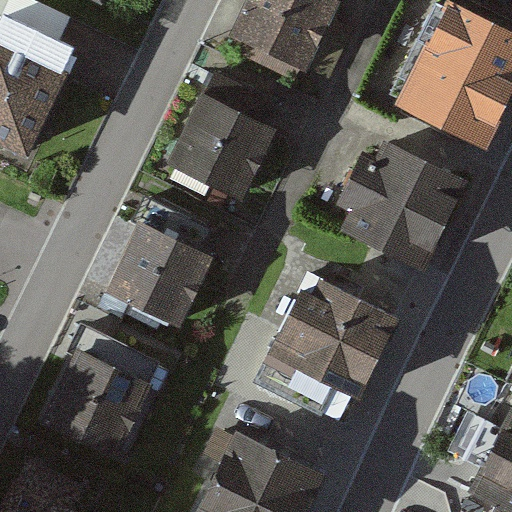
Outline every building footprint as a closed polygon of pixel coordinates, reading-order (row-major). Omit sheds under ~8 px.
[(245,0),(228,36),(307,73),(342,1),(340,0),(245,0)] [(396,102),(487,148),(511,98),(511,29),(453,0),(447,0),(445,5),(435,0),(416,40),(425,44),(396,102)] [(73,80),(0,44),(0,145),(33,161),(73,80)] [(275,131),(206,96),(170,167),(239,202),(275,131)] [(464,180),(383,142),(343,226),(423,264),(464,180)] [(210,258),(140,226),(109,292),(179,324),(210,258)] [(393,320),(311,281),(276,355),(358,394),(393,320)] [(41,421),(117,458),(154,384),(150,382),(160,361),(81,322),(66,352),(74,355),(41,421)] [(511,511),(511,416),(481,480),(511,495),(503,511),(511,511)] [(307,511),(325,473),(237,434),(201,511),(307,511)] [(70,511),(17,487),(5,511),(70,511)]
